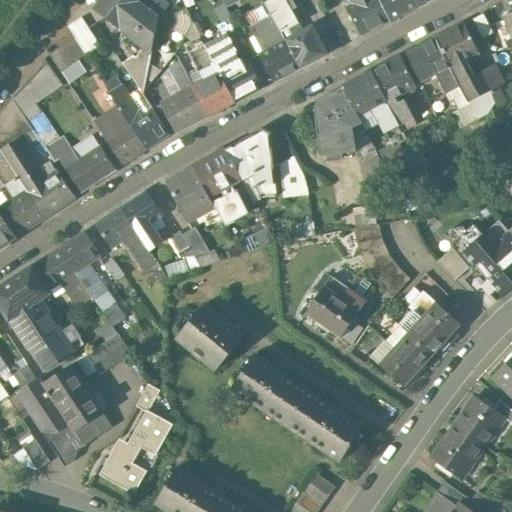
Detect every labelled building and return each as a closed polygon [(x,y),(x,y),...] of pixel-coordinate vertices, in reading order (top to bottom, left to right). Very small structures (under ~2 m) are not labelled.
[(140,2),(137,0),(105,0),(98,10),(144,45),(152,52),(159,17),(140,2)] [(170,6),(162,0),(141,0),(140,2),(159,17),(160,18),(170,6)] [(284,0),(273,0),(266,4),(272,15),(273,16),(289,8),(284,0)] [(361,0),(348,7),(362,35),(391,20),(380,0),(361,0)] [(380,0),(391,20),(417,7),(413,0),(380,0)] [(289,8),(273,16),(281,32),(297,24),(289,8)] [(511,12),(493,20),(501,42),(511,37),(511,34),(509,26),(511,25),(511,12)] [(273,16),(272,15),(251,26),(264,51),(260,53),(261,53),(259,54),(272,80),(273,82),(300,69),(300,68),(286,41),(285,41),(281,32),(273,16)] [(102,46),(83,18),(68,27),(76,39),(88,56),(102,46)] [(463,24),(435,38),(450,67),(464,60),(478,53),(463,24)] [(313,27),(286,41),(300,68),(327,55),(313,27)] [(205,46),(219,75),(240,64),(235,53),(237,53),(227,35),(205,46)] [(435,38),(406,54),(421,82),(435,75),(450,67),(435,38)] [(76,39),(58,52),(69,68),(88,56),(76,39)] [(144,45),(136,56),(135,55),(122,62),(144,95),(152,52),(144,45)] [(399,58),(370,73),(385,102),(392,98),(414,86),(399,58)] [(473,78),(464,60),(450,67),(459,85),(466,100),(478,94),(482,92),(485,97),(490,95),(480,74),(473,78)] [(240,64),(219,75),(233,102),(260,88),(246,61),(240,64)] [(46,63),(13,100),(28,122),(42,113),(37,105),(62,87),(46,63)] [(201,75),(194,63),(183,69),(190,82),(201,75)] [(450,67),(435,75),(444,92),(459,85),(450,67)] [(183,69),(173,74),(175,79),(173,80),(176,86),(178,85),(179,87),(190,82),(183,69)] [(370,73),(343,87),(358,116),(370,110),(385,102),(370,73)] [(219,75),(194,88),(208,116),(233,102),(219,75)] [(343,87),(319,100),(316,108),(321,156),(356,152),(353,127),(361,123),(358,116),(343,87)] [(194,88),(164,104),(178,131),(208,116),(194,88)] [(478,94),(466,100),(472,110),(483,105),(478,94)] [(402,102),(396,105),(392,98),(385,102),(401,131),(414,125),(402,102)] [(13,100),(0,115),(0,148),(1,150),(19,139),(20,141),(34,132),(28,122),(13,100)] [(401,131),(385,102),(370,110),(374,117),(376,115),(388,138),(401,131)] [(135,106),(123,114),(131,125),(142,117),(135,106)] [(142,117),(131,125),(147,151),(171,135),(154,110),(142,117)] [(60,140),(42,113),(28,122),(34,132),(55,163),(60,160),(59,159),(72,151),(64,137),(60,140)] [(123,114),(111,122),(118,133),(131,125),(123,114)] [(118,133),(106,140),(124,166),(147,151),(131,125),(118,133)] [(264,130),(227,150),(242,179),(244,182),(256,177),(257,182),(253,183),(261,197),(277,196),(270,133),(264,130)] [(20,141),(19,139),(1,150),(28,191),(41,182),(36,174),(40,171),(20,141)] [(101,147),(79,161),(72,151),(59,159),(60,160),(82,193),(117,171),(101,147)] [(1,150),(0,148),(0,177),(15,200),(28,191),(1,150)] [(227,150),(194,167),(210,196),(242,179),(227,150)] [(387,175),(375,151),(363,157),(365,161),(359,164),(370,184),(381,178),(387,175)] [(295,158),(280,165),(284,199),(310,196),(305,178),(295,158)] [(210,196),(194,167),(166,182),(188,224),(217,209),(214,203),(210,196)] [(41,182),(28,191),(46,217),(75,198),(58,171),(41,182)] [(387,175),(381,178),(386,188),(392,185),(387,175)] [(15,200),(0,209),(0,213),(16,237),(46,217),(28,191),(15,200)] [(238,191),(214,203),(217,209),(226,225),(249,213),(238,191)] [(147,193),(122,209),(138,234),(149,226),(163,217),(147,193)] [(122,209),(96,227),(112,251),(124,243),(138,234),(122,209)] [(0,247),(16,237),(0,213),(0,247)] [(379,225),(355,229),(356,243),(380,236),(379,225)] [(161,243),(149,226),(138,234),(145,244),(150,251),(161,243)] [(209,255),(195,229),(182,236),(195,258),(209,255)] [(85,234),(59,250),(76,273),(88,265),(100,257),(85,234)] [(138,234),(124,243),(131,254),(145,244),(138,234)] [(380,236),(356,243),(360,256),(384,247),(380,236)] [(145,244),(131,254),(143,271),(151,266),(162,282),(168,278),(150,251),(145,244)] [(384,247),(360,256),(367,268),(388,256),(384,247)] [(451,272),(464,260),(453,248),(440,260),(451,272)] [(59,250),(33,268),(49,291),(60,284),(76,273),(59,250)] [(511,283),(511,265),(498,250),(467,278),(490,303),(511,283)] [(388,256),(367,268),(374,279),(395,264),(388,256)] [(126,277),(114,261),(105,267),(116,283),(126,277)] [(395,264),(374,279),(382,289),(401,272),(395,264)] [(88,265),(76,273),(93,296),(105,313),(115,306),(116,305),(88,265)] [(33,268),(0,289),(0,306),(10,321),(11,321),(39,302),(51,295),(49,291),(33,268)] [(409,280),(401,272),(382,289),(392,298),(409,280)] [(76,273),(60,284),(76,308),(93,296),(76,273)] [(348,290),(331,278),(325,288),(342,299),(348,290)] [(325,288),(307,314),(323,326),(342,299),(325,288)] [(366,302),(348,290),(342,299),(359,312),(366,302)] [(423,292),(409,307),(413,311),(422,319),(436,304),(423,292)] [(242,327),(203,295),(175,330),(213,362),(242,327)] [(342,299),(323,326),(341,338),(359,312),(342,299)] [(77,357),(39,302),(11,321),(29,349),(30,348),(44,369),(49,370),(55,366),(57,370),(77,357)] [(459,325),(436,304),(422,319),(446,340),(459,325)] [(115,306),(105,313),(114,326),(124,319),(115,306)] [(413,311),(399,327),(408,334),(422,319),(413,311)] [(446,340),(422,319),(408,334),(431,356),(446,340)] [(399,327),(385,342),(394,349),(408,334),(399,327)] [(431,356),(408,334),(394,349),(417,371),(431,356)] [(120,337),(90,356),(99,369),(103,367),(109,376),(135,359),(120,337)] [(385,342),(371,357),(379,365),(394,349),(385,342)] [(253,346),(228,384),(284,421),(309,383),(253,346)] [(394,349),(379,365),(403,387),(417,371),(394,349)] [(511,358),(492,379),(511,397),(511,358)] [(72,366),(44,385),(41,378),(19,392),(36,420),(59,454),(80,440),(75,431),(102,413),(103,413),(72,366)] [(309,383),(284,421),(341,458),(366,420),(309,383)] [(149,385),(137,406),(148,412),(148,411),(150,412),(161,392),(149,385)] [(36,420),(19,392),(10,398),(28,425),(36,420)] [(492,408),(475,397),(455,425),(485,446),(505,419),(505,418),(492,408)] [(511,422),(511,410),(499,400),(492,408),(505,418),(505,419),(511,423),(511,422)] [(148,412),(119,465),(109,460),(101,475),(135,493),(147,471),(133,464),(142,448),(156,455),(170,429),(156,421),(158,417),(150,412),(148,411),(148,412)] [(102,413),(75,431),(80,440),(84,445),(85,444),(111,427),(102,413)] [(455,427),(447,437),(440,446),(433,457),(433,456),(432,458),(462,479),(485,446),(455,425),(454,426),(455,427)] [(33,433),(21,441),(25,448),(18,453),(31,473),(51,459),(33,433)] [(80,440),(59,454),(67,466),(90,451),(85,444),(84,445),(80,440)] [(177,455),(152,493),(181,511),(219,511),(233,491),(177,455)] [(335,487),(316,474),(303,493),(321,506),(335,487)] [(487,511),(472,501),(445,482),(437,493),(441,496),(457,507),(460,503),(472,511),(487,511)] [(265,511),(233,491),(219,511),(265,511)] [(505,511),(506,511),(478,492),(472,501),(487,511),(505,511)] [(303,493),(289,511),(317,511),(321,506),(303,493)] [(453,511),(457,507),(441,496),(430,511),(431,511),(453,511)] [(472,511),(460,503),(457,507),(453,511),(472,511)]
